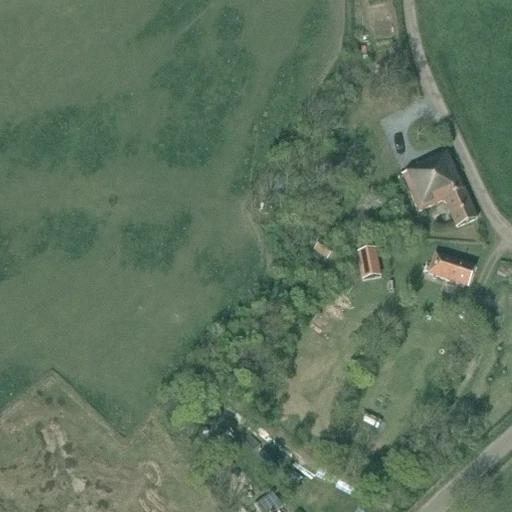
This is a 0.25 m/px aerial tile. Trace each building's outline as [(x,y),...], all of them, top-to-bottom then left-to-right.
[(415,169),(398,176),(413,214),(442,202),(454,232),(475,223),(447,152),(413,166),(415,169)] [(322,241),(314,251),(328,262),(335,251),(322,241)] [(376,249),(357,252),(363,281),(381,278),(380,274),(376,249)] [(435,254),(428,274),(466,288),(475,269),(435,254)] [(277,511),(283,508),(272,494),(264,500),(268,505),(258,511),(277,511)]
